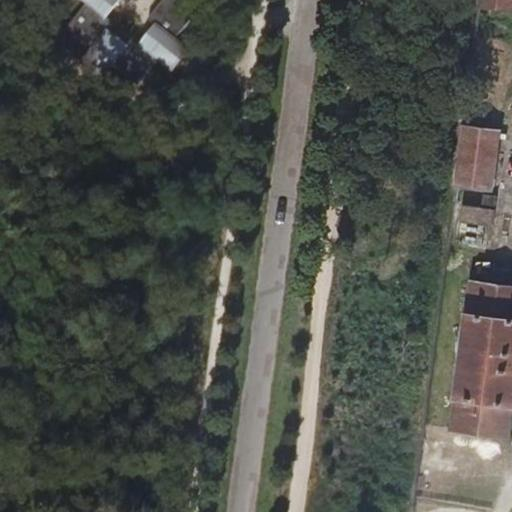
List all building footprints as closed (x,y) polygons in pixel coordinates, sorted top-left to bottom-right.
[(158,63),(163,67),(182,46),(177,41),(194,22),(168,0),(73,0),(83,7),(64,32),(86,48),(78,61),(105,78),(119,64),(144,82),(158,63)] [(511,0),(479,0),(478,12),(511,16),(511,0)] [(455,186),(492,191),(500,134),(463,129),(455,186)] [(459,222),(491,226),(493,211),(461,207),(459,222)] [(451,432),(508,439),(511,407),(511,287),(469,282),(465,312),(463,312),(453,400),(455,400),(451,432)]
